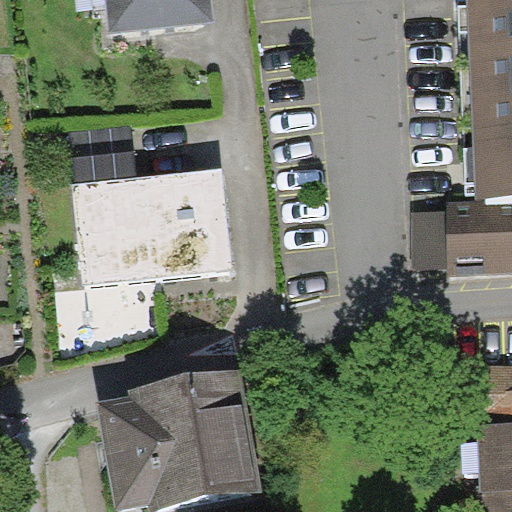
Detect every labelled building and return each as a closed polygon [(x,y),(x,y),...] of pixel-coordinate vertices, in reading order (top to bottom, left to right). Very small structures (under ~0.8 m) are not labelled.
[(105,0),(109,38),(213,32),(210,0),(105,0)] [(511,0),(468,0),(468,5),(462,5),(465,197),(478,197),(478,213),(450,214),(450,221),(417,222),(418,270),(449,270),(449,276),(498,275),(511,274),(511,0)] [(77,176),(138,174),(136,133),(76,135),(77,176)] [(74,188),(84,288),(233,276),(225,176),(149,182),(74,188)] [(511,511),(511,366),(459,365),(458,427),(477,427),(478,511),(511,511)] [(132,404),(97,411),(118,511),(127,511),(158,506),(158,511),(166,511),(263,492),(239,374),(170,388),(131,396),(132,404)]
